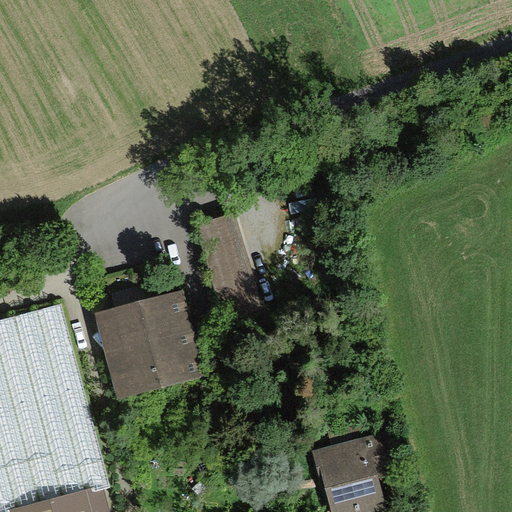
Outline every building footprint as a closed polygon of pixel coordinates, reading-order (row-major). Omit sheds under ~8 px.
[(237,219),(196,230),(221,324),(262,313),(237,219)] [(185,294),(95,315),(115,400),(205,379),(185,294)] [(60,307),(0,324),(0,511),(33,511),(104,493),(111,491),(60,307)] [(388,436),(314,456),(328,511),(386,511),(379,482),(398,477),(388,436)] [(109,511),(104,493),(33,511),(109,511)]
